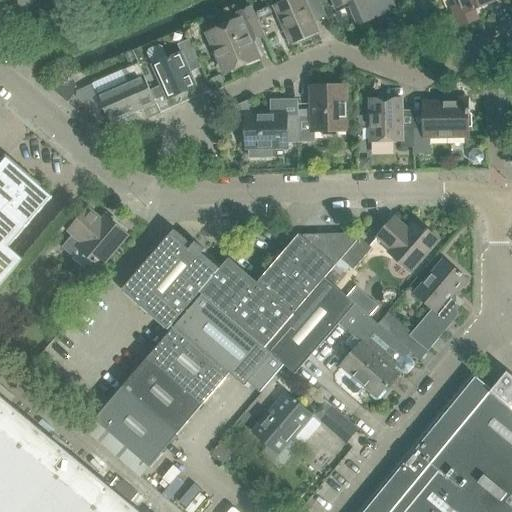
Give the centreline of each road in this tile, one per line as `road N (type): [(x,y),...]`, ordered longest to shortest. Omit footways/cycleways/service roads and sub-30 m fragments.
road 1 (residential): [(496,186),(132,191),(0,74)]
road 2 (residential): [(154,122),(326,49),(411,76),(489,46)]
road 3 (unclassified): [(328,511),(505,298)]
